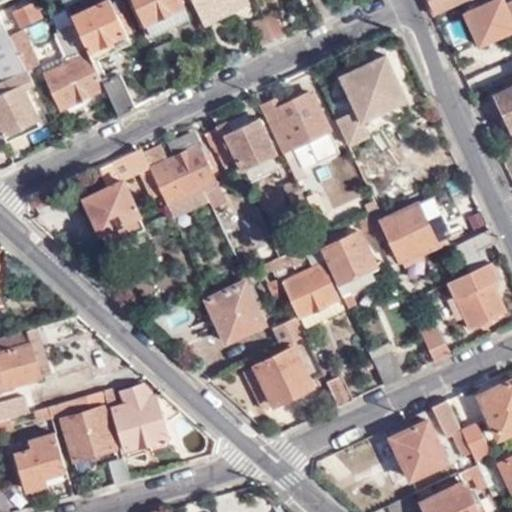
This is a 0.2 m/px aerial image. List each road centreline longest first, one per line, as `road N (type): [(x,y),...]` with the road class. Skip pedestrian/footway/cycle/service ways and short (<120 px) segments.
road 1 (residential): [(0,191),(402,0)]
road 2 (secondary): [(0,213),(267,460)]
road 3 (residential): [(511,347),(267,460)]
road 4 (secondary): [(511,238),(405,0)]
road 5 (residential): [(267,460),(104,511)]
